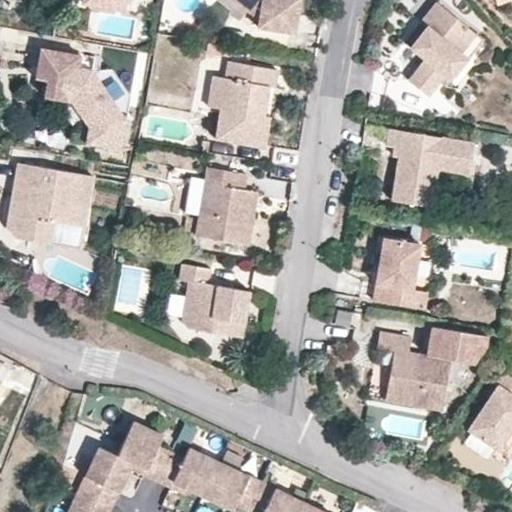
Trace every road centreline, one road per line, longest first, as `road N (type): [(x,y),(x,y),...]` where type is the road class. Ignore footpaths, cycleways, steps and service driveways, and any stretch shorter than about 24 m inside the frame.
road 1 (residential): [(354,0),(307,222),(277,429)]
road 2 (residential): [(0,319),(277,429)]
road 3 (residential): [(277,429),(426,501)]
